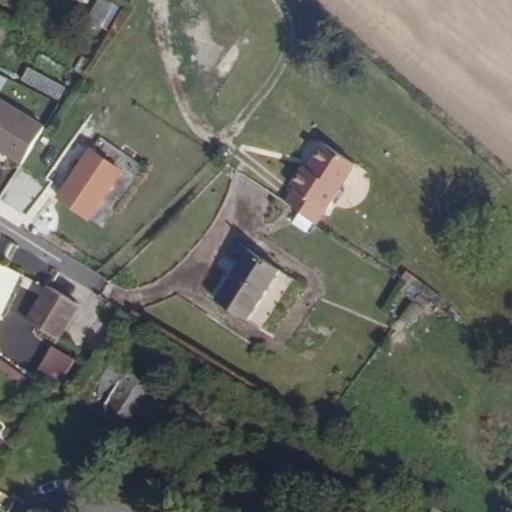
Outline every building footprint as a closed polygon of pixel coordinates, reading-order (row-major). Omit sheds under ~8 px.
[(104,29),(118,4),(111,0),(98,0),(87,19),(104,29)] [(48,129),(0,98),(0,151),(24,166),(48,129)] [(296,190),(287,204),(319,225),(357,166),(325,145),(309,170),(305,167),(292,188),(296,190)] [(91,220),(124,172),(92,150),(60,197),(91,220)] [(249,322),(282,271),(251,251),(218,302),(249,322)] [(0,315),(4,318),(25,276),(3,265),(0,272),(0,315)] [(61,341),(83,306),(50,286),(29,321),(61,341)] [(114,327),(125,311),(115,305),(105,321),(114,327)] [(111,337),(127,312),(125,311),(114,327),(109,336),(111,337)] [(109,336),(114,327),(105,321),(100,330),(109,336)] [(159,451),(185,406),(97,354),(70,397),(159,451)] [(390,511),(410,511),(398,502),(390,511)]
